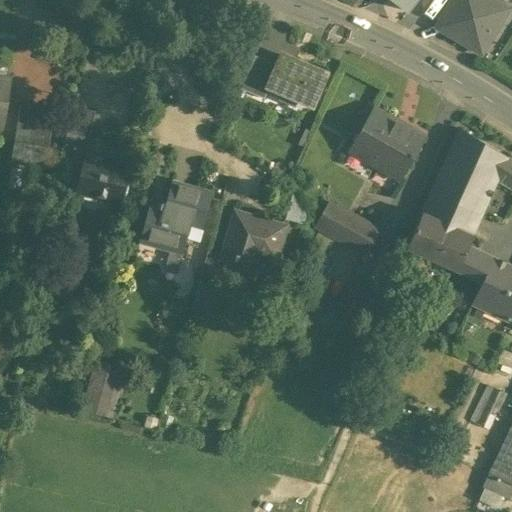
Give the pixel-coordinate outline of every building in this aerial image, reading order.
[(417,0),(392,0),(408,12),(417,0)] [(491,0),(453,0),(440,22),(443,32),(482,54),(508,10),(491,0)] [(95,16),(71,13),(68,36),(91,40),(95,16)] [(277,66),(255,56),(241,90),(264,100),(269,89),(268,88),(277,66)] [(326,75),(282,56),(277,66),(268,88),(269,89),(283,94),(281,100),(294,106),(297,100),(312,107),(326,75)] [(8,79),(0,78),(0,128),(2,129),(8,79)] [(16,143),(50,147),(55,109),(21,104),(16,143)] [(421,137),(373,110),(349,153),(397,180),(421,137)] [(93,116),(73,111),(67,135),(87,140),(93,116)] [(459,129),(422,215),(471,238),(495,181),(505,157),(459,129)] [(99,142),(91,141),(85,144),(83,152),(84,154),(74,202),(75,202),(76,195),(116,204),(115,211),(116,212),(125,169),(98,163),(99,157),(101,155),(103,148),(99,142)] [(50,147),(16,143),(13,159),(48,164),(50,147)] [(511,191),(511,161),(505,157),(495,181),(511,191)] [(24,168),(12,167),(9,190),(21,192),(24,168)] [(172,182),(164,209),(149,205),(139,243),(180,253),(187,226),(200,230),(210,192),(172,182)] [(308,224),(314,205),(296,199),(290,217),(308,224)] [(378,231),(329,204),(316,227),(364,254),(378,231)] [(285,226),(235,212),(222,259),(218,272),(219,273),(252,282),(261,253),(276,258),(285,226)] [(471,238),(422,215),(407,251),(456,273),(467,248),(471,238)] [(467,248),(456,273),(480,284),(491,259),(467,248)] [(222,259),(207,255),(200,281),(215,286),(219,273),(218,272),(222,259)] [(511,314),(511,268),(491,259),(480,284),(470,306),(501,321),(508,324),(511,314)] [(215,286),(200,281),(192,309),(208,314),(215,286)] [(120,371),(98,365),(86,408),(109,414),(120,371)] [(506,394),(488,386),(471,421),(489,429),(506,394)] [(511,426),(484,488),(511,501),(511,500),(511,426)]
